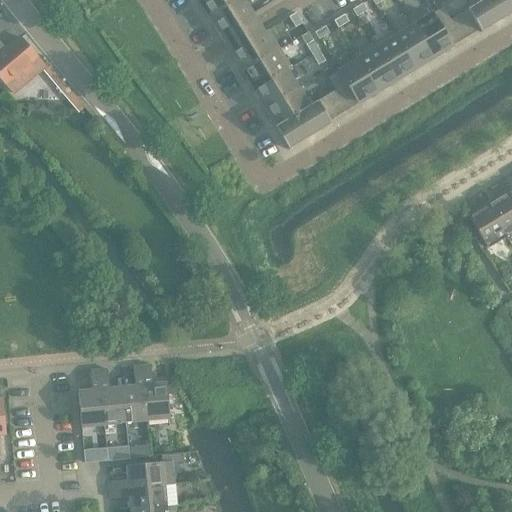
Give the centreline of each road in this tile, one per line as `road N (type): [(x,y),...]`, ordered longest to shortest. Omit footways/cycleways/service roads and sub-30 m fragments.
road 1 (residential): [(330,511),(235,295),(179,203),(14,0)]
road 2 (residential): [(511,34),(264,179),(250,169),(151,0)]
road 3 (residential): [(0,497),(51,491),(38,362)]
